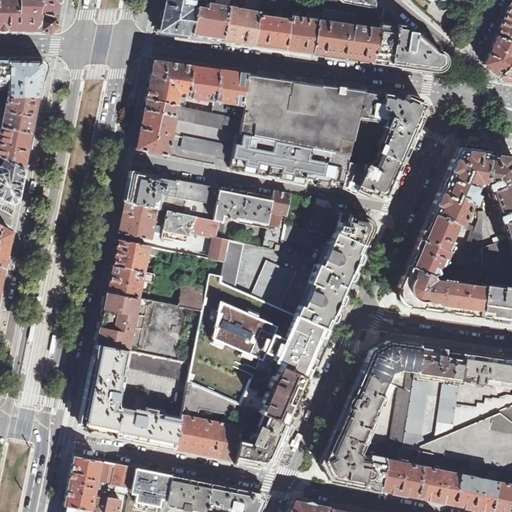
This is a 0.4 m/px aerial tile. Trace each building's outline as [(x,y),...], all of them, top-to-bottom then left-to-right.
[(0,0),(0,29),(46,30),(48,30),(50,29),(51,28),(52,26),(53,24),(57,0),(24,0),(24,1),(19,1),(19,0),(0,0)] [(190,36),(194,15),(191,14),(193,0),(164,0),(158,31),(159,32),(190,36)] [(200,0),(200,6),(199,9),(206,10),(207,4),(211,5),(211,0),(216,0),(215,6),(228,8),(229,0),(250,0),(261,2),(261,6),(271,7),(286,10),(291,10),(292,7),(293,0),(200,0)] [(253,45),(259,13),(247,11),(248,8),(245,8),(245,10),(237,9),(238,0),(229,0),(228,8),(222,41),(253,45)] [(320,0),(320,9),(357,16),(359,9),(371,12),(373,12),(374,11),(376,10),(377,8),(377,6),(377,4),(377,3),(376,1),(374,0),(320,0)] [(511,0),(510,0),(495,36),(511,43),(511,0)] [(222,41),(228,8),(215,6),(211,5),(207,4),(206,10),(199,9),(197,9),(195,9),(194,15),(190,36),(222,41)] [(285,49),(291,10),(286,10),(284,20),(275,19),(276,16),(273,16),(273,18),(269,18),(271,7),(261,6),(259,13),(253,45),(285,49)] [(312,53),(317,21),(301,19),(302,9),(292,7),(291,10),(285,49),(312,53)] [(436,52),(384,8),(381,20),(372,62),(422,68),(433,70),(434,69),(434,68),(440,66),(441,67),(442,66),(443,59),(442,58),(441,58),(436,55),(437,54),(436,52)] [(372,62),(381,20),(357,16),(320,9),(317,21),(312,53),(372,62)] [(483,64),(498,77),(511,60),(511,43),(495,36),(483,64)] [(144,100),(175,105),(177,92),(187,93),(191,66),(184,65),(153,60),(152,61),(148,80),(144,100)] [(511,60),(498,77),(502,80),(511,81),(511,60)] [(7,98),(38,98),(39,93),(43,70),(43,68),(42,65),(40,64),(38,63),(30,62),(0,61),(0,93),(2,95),(7,97),(7,98)] [(186,97),(213,101),(218,70),(191,66),(187,93),(186,97)] [(213,106),(212,113),(222,115),(224,103),(227,103),(226,115),(238,118),(241,105),(246,74),(218,70),(213,101),(213,106)] [(348,155),(348,154),(352,138),(357,119),(363,93),(364,90),(246,74),(241,105),(243,105),(241,119),(239,134),(348,155)] [(363,93),(357,119),(383,123),(381,127),(384,128),(378,142),(381,143),(377,153),(400,162),(411,137),(415,129),(423,108),(420,102),(407,96),(405,101),(393,96),(384,95),(384,93),(374,92),(372,93),(372,95),(369,95),(369,94),(363,93)] [(2,123),(1,127),(30,133),(38,98),(7,98),(5,110),(3,110),(3,112),(4,112),(2,123)] [(134,149),(167,155),(176,106),(175,105),(144,100),(134,149)] [(185,103),(185,107),(212,113),(213,106),(185,103)] [(167,155),(229,167),(236,133),(239,134),(241,119),(238,118),(226,115),(222,115),(212,113),(185,107),(176,106),(167,155)] [(0,157),(4,159),(23,169),(30,133),(1,127),(1,128),(0,132),(0,133),(0,157)] [(340,187),(341,186),(346,162),(348,155),(239,134),(236,133),(229,167),(264,174),(292,180),(317,185),(327,187),(340,187)] [(348,154),(356,156),(358,145),(356,144),(357,140),(352,138),(348,154)] [(477,181),(483,182),(487,153),(457,148),(429,212),(457,224),(459,225),(469,203),(472,204),(476,196),(474,195),(476,191),(473,190),(477,181)] [(400,162),(377,153),(371,167),(363,163),(361,168),(346,162),(341,186),(356,193),(358,193),(359,191),(367,195),(367,193),(374,196),(375,194),(381,196),(383,192),(386,194),(400,162)] [(508,239),(511,237),(511,156),(487,153),(483,182),(487,183),(488,185),(487,185),(489,191),(494,206),(496,205),(499,216),(498,216),(500,222),(501,221),(507,239),(508,239)] [(0,197),(11,204),(17,201),(23,169),(4,159),(0,168),(0,197)] [(212,220),(218,188),(183,181),(168,178),(168,184),(162,183),(162,179),(157,179),(157,176),(139,172),(129,179),(128,184),(124,202),(156,208),(160,209),(165,210),(212,220)] [(234,222),(266,228),(272,199),(218,188),(212,220),(219,221),(219,222),(221,222),(222,217),(234,220),(234,222)] [(279,251),(281,239),(284,224),(290,195),(273,192),(272,199),(266,228),(262,247),(279,251)] [(320,233),(324,234),(330,208),(327,202),(316,200),(309,231),(315,232),(320,233)] [(160,242),(160,237),(150,234),(156,208),(124,202),(118,233),(160,242)] [(219,221),(212,220),(165,210),(163,223),(160,237),(174,239),(186,242),(189,231),(215,237),(210,259),(211,259),(224,262),(228,240),(223,239),(216,237),(215,237),(219,222),(219,221)] [(334,234),(363,246),(371,229),(371,227),(371,224),(370,221),(368,219),(365,218),(363,217),(339,212),(334,234)] [(457,224),(429,212),(406,266),(428,275),(436,272),(434,267),(439,265),(457,224)] [(473,231),(483,235),(483,212),(478,212),(478,220),(473,231)] [(483,247),(492,244),(487,228),(487,219),(485,212),(483,212),(483,235),(483,247)] [(310,243),(315,232),(309,231),(284,224),(281,239),(309,246),(310,243)] [(0,267),(3,269),(11,232),(0,225),(0,267)] [(483,247),(483,235),(473,231),(471,230),(463,255),(481,258),(482,248),(483,247)] [(315,245),(320,233),(315,232),(310,243),(315,245)] [(312,273),(345,288),(363,246),(334,234),(333,233),(325,250),(327,251),(326,252),(327,253),(325,258),(324,258),(323,259),(322,258),(319,265),(316,264),(312,273)] [(157,257),(158,248),(116,239),(111,266),(142,272),(145,255),(157,257)] [(220,282),(235,289),(243,243),(228,240),(224,262),(220,282)] [(483,281),(487,282),(488,273),(489,271),(501,272),(503,270),(494,243),(492,244),(483,247),(482,248),(481,258),(481,269),(485,269),(483,281)] [(481,258),(463,255),(460,260),(458,265),(458,266),(464,268),(481,269),(481,258)] [(267,261),(252,296),(279,308),(280,306),(296,271),(282,268),(267,261)] [(153,275),(142,272),(111,266),(106,292),(137,299),(140,280),(151,282),(153,275)] [(428,275),(406,266),(402,276),(401,275),(396,287),(397,287),(397,289),(405,304),(406,306),(479,316),(482,288),(431,280),(428,275)] [(300,318),(326,330),(345,288),(312,273),(308,283),(311,284),(308,291),(309,292),(308,293),(310,294),(307,299),(306,298),(305,300),(304,299),(301,307),(298,305),(294,315),(300,318)] [(305,379),(326,330),(300,318),(294,315),(292,314),(279,308),(252,296),(235,289),(220,282),(213,295),(201,333),(197,331),(193,356),(250,381),(268,385),(272,376),(275,377),(279,367),(305,379)] [(183,284),(179,307),(201,311),(204,293),(205,289),(183,284)] [(511,289),(483,285),(482,288),(479,316),(511,320),(511,289)] [(137,299),(106,292),(103,303),(97,336),(95,344),(191,363),(193,356),(197,331),(201,311),(179,307),(137,299)] [(201,311),(197,331),(201,333),(213,295),(204,293),(201,311)] [(36,315),(40,297),(36,296),(32,314),(36,315)] [(285,308),(280,306),(279,308),(292,314),(294,310),(286,306),(285,308)] [(58,325),(62,308),(58,307),(54,325),(58,325)] [(31,324),(27,341),(31,342),(35,325),(31,324)] [(52,354),(56,337),(52,336),(48,353),(52,354)] [(414,371),(418,345),(387,341),(369,351),(360,371),(385,382),(389,372),(398,369),(414,371)] [(191,363),(95,344),(81,412),(81,417),(85,418),(84,426),(86,431),(127,439),(174,448),(185,394),(176,393),(174,403),(151,398),(149,407),(146,407),(145,412),(119,406),(118,408),(114,407),(116,404),(123,366),(144,371),(144,372),(179,379),(180,381),(187,382),(187,381),(191,363)] [(458,386),(459,378),(463,351),(418,345),(414,371),(414,374),(413,379),(423,381),(424,378),(448,382),(448,385),(458,386)] [(511,405),(511,360),(510,360),(509,361),(507,361),(507,363),(501,362),(501,360),(499,359),(499,358),(491,357),(491,355),(463,351),(459,378),(467,379),(467,383),(511,389),(511,396),(506,396),(499,398),(499,399),(492,398),(492,399),(485,398),(484,404),(477,403),(477,407),(456,405),(452,430),(511,405)] [(187,381),(239,404),(247,387),(250,381),(193,356),(191,363),(187,381)] [(264,415),(285,425),(305,379),(279,367),(275,377),(272,376),(268,385),(271,386),(263,403),(258,401),(254,411),(255,411),(264,415)] [(388,383),(385,382),(360,371),(341,415),(369,428),(388,383)] [(406,391),(411,394),(413,379),(414,374),(408,373),(406,391)] [(409,449),(423,442),(420,434),(428,382),(423,381),(413,379),(411,394),(402,448),(409,449)] [(185,394),(174,448),(233,460),(237,439),(239,428),(196,419),(199,408),(242,416),(244,406),(239,404),(187,381),(187,382),(185,394)] [(456,405),(458,386),(448,385),(443,384),(436,437),(452,430),(456,405)] [(247,387),(239,404),(244,406),(254,411),(258,401),(259,398),(253,396),(255,391),(247,387)] [(389,446),(402,448),(411,394),(406,391),(399,388),(389,446)] [(423,442),(409,449),(419,451),(432,454),(444,456),(470,461),(482,464),(511,470),(511,405),(452,430),(436,437),(423,442)] [(242,416),(240,425),(245,427),(250,417),(253,418),(255,411),(254,411),(244,406),(242,416)] [(237,439),(233,460),(259,465),(271,458),(285,425),(264,415),(259,426),(257,425),(252,436),(249,435),(246,440),(237,439)] [(367,433),(369,428),(341,415),(338,421),(367,433)] [(359,451),(367,433),(338,421),(328,444),(321,461),(330,479),(350,483),(380,489),(386,460),(376,458),(362,455),(362,453),(360,451),(359,451)] [(376,458),(386,460),(388,446),(378,444),(376,458)] [(419,451),(409,449),(408,455),(418,457),(419,451)] [(419,451),(418,457),(418,459),(430,461),(430,460),(432,454),(419,451)] [(432,454),(430,460),(443,462),(444,456),(432,454)] [(93,511),(94,511),(95,511),(95,508),(90,507),(94,488),(99,461),(72,456),(63,505),(69,506),(93,511)] [(380,489),(416,497),(422,467),(409,465),(409,461),(402,459),(401,463),(386,460),(380,489)] [(99,461),(94,488),(99,490),(101,482),(110,484),(114,464),(99,461)] [(482,464),(470,461),(469,468),(481,470),(482,464)] [(114,464),(110,484),(116,486),(116,488),(119,488),(119,486),(130,488),(134,468),(114,464)] [(416,497),(453,504),(459,475),(422,467),(416,497)] [(163,511),(165,503),(170,475),(134,468),(125,511),(163,511)] [(498,471),(489,469),(487,480),(495,482),(498,471)] [(204,511),(205,508),(210,483),(205,482),(191,480),(170,475),(165,503),(176,505),(175,508),(193,511),(194,509),(204,511)] [(453,504),(490,511),(495,482),(487,480),(459,475),(453,504)] [(491,511),(511,511),(511,485),(495,482),(490,511),(491,511)] [(229,511),(258,511),(262,504),(256,492),(210,483),(205,508),(209,509),(209,506),(221,509),(221,506),(225,507),(225,510),(230,511),(229,511)] [(95,511),(94,511),(104,511),(107,500),(97,498),(97,500),(95,508),(95,511)] [(118,511),(121,501),(107,498),(107,500),(104,511),(118,511)] [(354,511),(293,500),(288,511),(354,511)]
